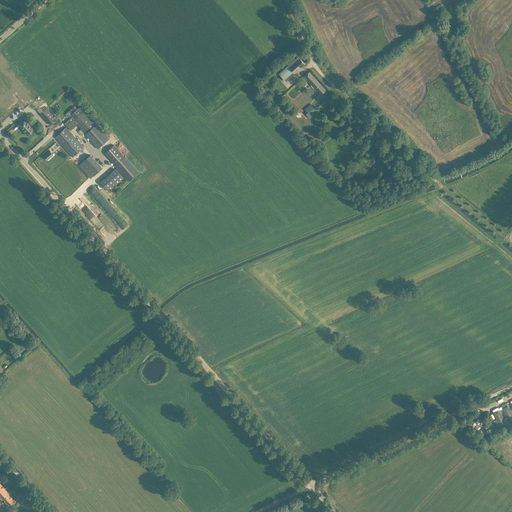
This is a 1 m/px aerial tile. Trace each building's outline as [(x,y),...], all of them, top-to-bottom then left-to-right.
[(291,55),(285,61),(288,65),(279,74),(285,81),(305,64),(298,56),(297,57),(295,55),(293,57),(291,55)] [(319,96),(322,93),(326,90),(309,71),(304,76),(314,88),(313,89),(319,96)] [(71,122),(67,126),(71,130),(77,124),(85,133),(85,134),(94,145),(98,148),(109,138),(106,134),(96,124),(95,124),(84,111),(80,106),(77,109),(74,105),(70,109),(73,112),(71,114),(69,116),(70,117),(68,119),(71,122)] [(41,113),(51,125),(58,118),(48,106),(41,113)] [(309,118),(319,110),(315,106),(305,114),(309,118)] [(21,121),(18,124),(27,135),(31,132),(34,129),(28,123),(30,120),(27,116),(24,119),(21,121)] [(73,157),(77,154),(84,148),(66,127),(55,137),(73,157)] [(115,165),(129,180),(139,171),(125,156),(114,144),(105,153),(115,165)] [(91,155),(79,165),(91,178),(102,168),(91,155)] [(101,182),(109,191),(124,177),(116,168),(101,182)] [(511,413),(508,406),(502,408),(509,422),(511,420),(511,413)] [(499,410),(494,413),(500,427),(506,424),(499,410)] [(497,428),(493,430),(495,434),(499,432),(508,428),(507,425),(497,430),(497,428)] [(0,497),(2,499),(3,498),(8,504),(13,500),(8,494),(9,493),(0,483),(0,497)]
